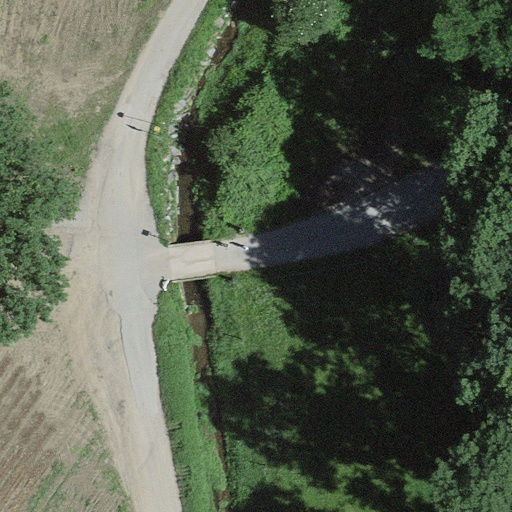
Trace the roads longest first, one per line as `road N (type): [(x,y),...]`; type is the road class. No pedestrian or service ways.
road 1 (track): [(188,0),(144,76),(127,259)]
road 2 (unclassified): [(273,248),(410,204),(511,128)]
road 3 (track): [(167,511),(127,259)]
road 4 (track): [(127,259),(273,248)]
road 5 (track): [(0,249),(127,259)]
